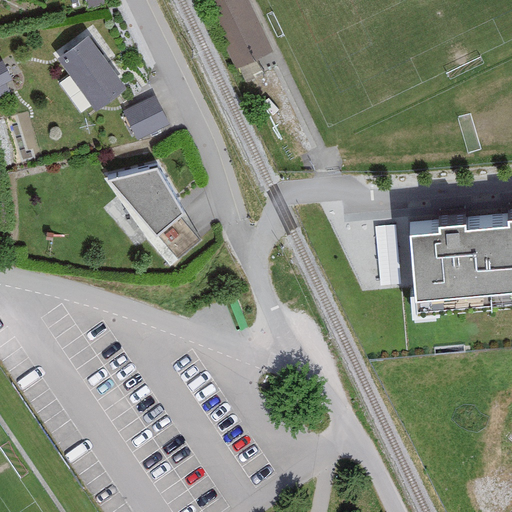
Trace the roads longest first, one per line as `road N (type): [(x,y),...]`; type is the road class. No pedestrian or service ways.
road 1 (residential): [(312,371),(0,279)]
road 2 (residential): [(257,239),(290,196),(511,180)]
road 3 (residential): [(132,0),(225,200)]
road 4 (residential): [(391,511),(312,371)]
road 5 (residential): [(257,239),(274,328),(312,371)]
